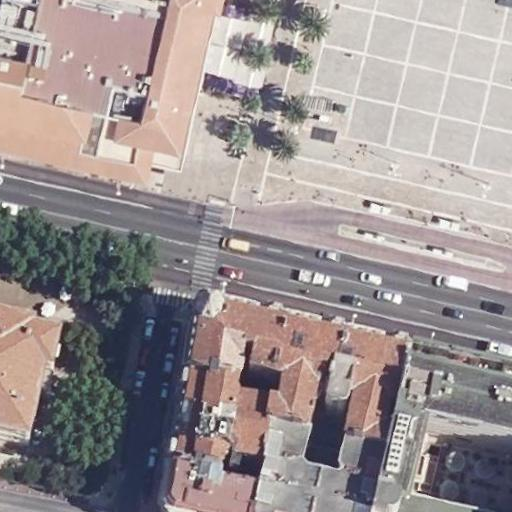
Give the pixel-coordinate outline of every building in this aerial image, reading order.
[(171,159),(209,0),(0,0),(0,137),(134,169),(139,152),(171,159)] [(511,4),(508,0),(330,0),(296,157),(276,153),(273,168),(281,164),(289,181),(511,229),(511,4)] [(276,436),(388,463),(413,360),(211,314),(195,326),(185,381),(235,395),(234,406),(269,417),(265,434),(276,436)] [(34,328),(0,320),(0,438),(29,446),(46,373),(52,374),(60,339),(33,333),(34,328)] [(511,511),(511,382),(413,360),(388,463),(375,511),(511,511)] [(114,409),(119,384),(85,377),(79,402),(114,409)] [(260,499),(276,436),(265,434),(269,417),(234,406),(235,395),(185,381),(169,478),(260,499)] [(107,425),(110,411),(98,409),(96,423),(107,425)] [(375,511),(388,463),(276,436),(260,499),(256,511),(375,511)] [(256,511),(260,499),(169,478),(163,511),(256,511)]
